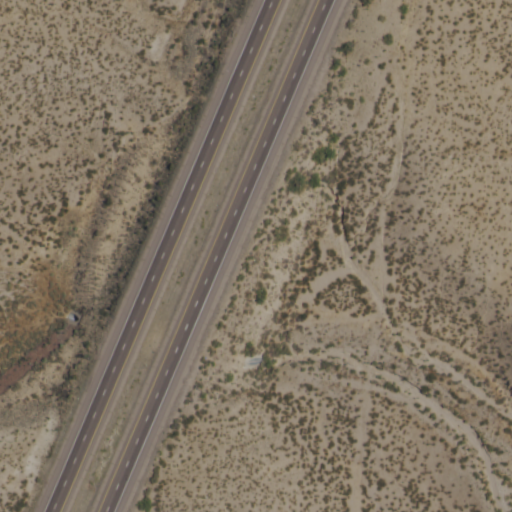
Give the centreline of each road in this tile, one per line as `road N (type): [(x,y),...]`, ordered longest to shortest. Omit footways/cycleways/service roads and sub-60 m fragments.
road 1 (motorway): [(272,0),(52,511)]
road 2 (motorway): [(106,511),(326,0)]
